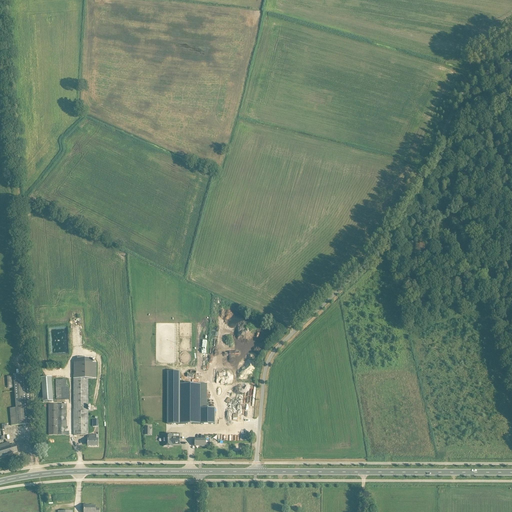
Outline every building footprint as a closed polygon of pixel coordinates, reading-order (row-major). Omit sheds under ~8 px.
[(74,435),(88,435),(87,379),(95,378),(95,362),(91,362),(91,358),(76,358),(73,362),(73,376),(74,435)] [(168,372),(167,424),(174,424),(180,424),(200,424),(200,408),(201,384),(180,384),(180,372),(168,372)] [(32,424),(28,374),(14,375),(16,408),(10,409),(11,426),(32,424)] [(41,379),(43,402),(53,401),(51,378),(41,379)] [(56,381),(57,400),(70,400),(69,387),(66,387),(67,381),(56,381)] [(48,404),(49,435),(66,435),(66,404),(48,404)] [(215,408),(207,408),(200,408),(200,424),(215,424),(215,414),(216,414),(216,412),(215,412),(215,408)] [(98,439),(98,435),(89,436),(87,437),(87,439),(88,439),(88,446),(98,446),(98,439)] [(163,440),(163,447),(172,447),(172,445),(180,445),(180,438),(172,438),(172,435),(163,435),(163,437),(162,437),(162,440),(163,440)] [(0,456),(17,452),(15,444),(10,446),(8,442),(0,444),(0,456)]
